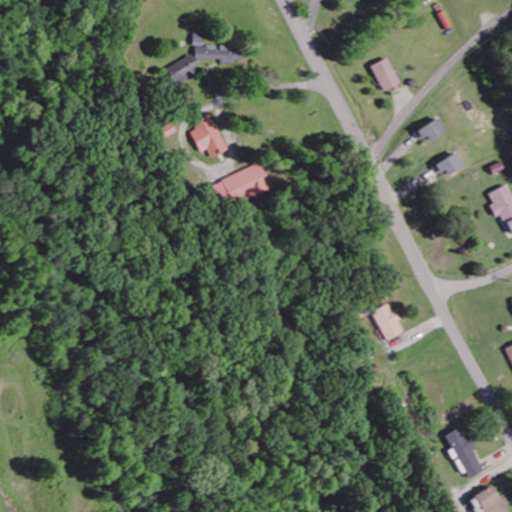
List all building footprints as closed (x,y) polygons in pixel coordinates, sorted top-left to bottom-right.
[(205,36),(194,35),(194,47),(205,48),(205,36)] [(196,47),(196,61),(222,62),(222,65),(241,65),(241,56),(233,55),(233,47),(220,47),(220,48),(196,47)] [(201,75),(194,57),(165,69),(172,87),(201,75)] [(371,67),(381,93),(400,86),(389,59),(371,67)] [(188,130),(200,155),(208,151),(212,160),(229,152),(213,118),(188,130)] [(424,147),(446,134),(437,120),(416,133),(424,147)] [(434,168),(443,181),(464,167),(455,154),(434,168)] [(271,190),(261,165),(212,186),(220,203),(231,198),(235,206),(271,190)] [(488,195),(494,206),(490,208),(495,219),(502,216),(511,237),(511,236),(511,197),(507,187),(488,195)] [(395,321),(397,321),(390,303),(370,312),(383,342),(400,334),(395,321)] [(471,451),(474,449),(467,435),(463,438),(458,428),(444,434),(466,479),(481,471),(471,451)] [(472,511),(504,511),(492,485),(466,498),(472,511)]
